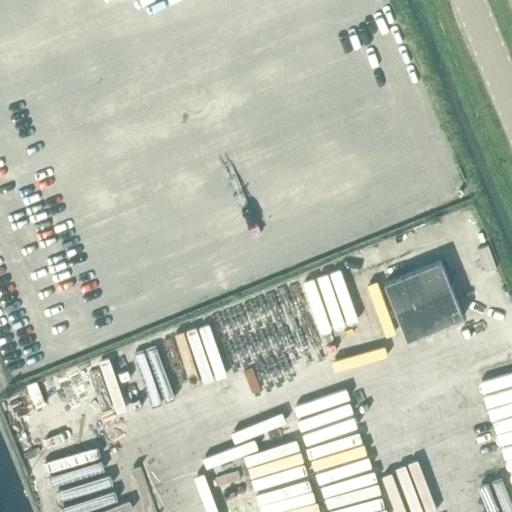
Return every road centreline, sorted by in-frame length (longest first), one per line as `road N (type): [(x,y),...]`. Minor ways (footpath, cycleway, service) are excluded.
road 1 (unknown): [(0,247),(39,321),(62,329),(123,319),(422,188),(438,150),(380,0)]
road 2 (unknown): [(511,321),(201,446),(172,481),(172,511)]
road 3 (unclassified): [(511,112),(467,0)]
